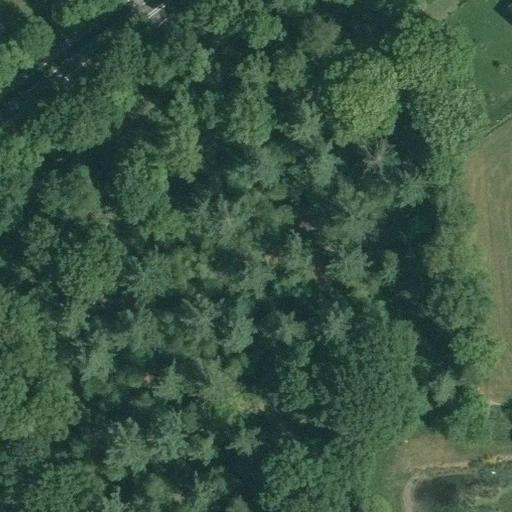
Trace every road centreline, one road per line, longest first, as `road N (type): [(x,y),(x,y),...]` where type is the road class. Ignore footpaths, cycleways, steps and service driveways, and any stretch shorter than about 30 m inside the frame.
road 1 (track): [(55,511),(9,290),(463,0)]
road 2 (primary): [(0,128),(169,0)]
